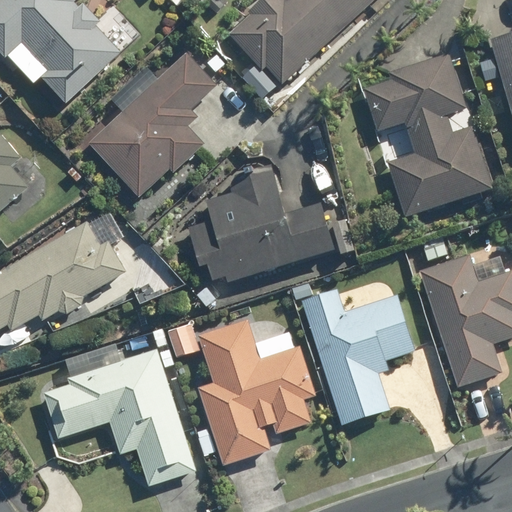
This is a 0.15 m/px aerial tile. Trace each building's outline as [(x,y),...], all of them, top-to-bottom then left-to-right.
[(2,0),(0,2),(0,46),(10,58),(27,43),(78,96),(124,54),(83,8),(78,2),(80,0),(2,0)] [(222,0),(213,0),(207,7),(216,16),(227,4),(222,0)] [(272,66),(288,84),(382,0),(272,0),(256,14),(236,33),(268,69),(272,66)] [(511,42),(500,46),(511,88),(511,42)] [(210,62),(220,74),(230,66),(220,55),(210,62)] [(197,121),(191,114),(216,90),(186,57),(90,146),(140,200),(168,173),(172,178),(204,148),(187,131),(197,121)] [(493,60),(480,64),(485,83),(498,79),(493,60)] [(469,109),(454,61),(395,79),(368,87),(382,131),(408,124),(418,155),(392,163),(408,217),(495,190),(475,126),(456,132),(451,115),(469,109)] [(1,132),(0,132),(0,215),(33,187),(16,166),(24,159),(1,132)] [(213,264),(218,280),(231,276),(338,244),(325,203),(291,213),(276,166),(243,175),(237,186),(239,192),(212,200),(218,220),(193,228),(205,267),(213,264)] [(16,333),(45,316),(46,320),(131,272),(114,242),(105,247),(92,224),(0,277),(0,333),(13,327),(16,333)] [(441,240),(422,246),(429,264),(447,257),(441,240)] [(474,257),(426,272),(463,387),(507,374),(497,345),(511,340),(511,284),(509,275),(482,283),(474,257)] [(342,291),(309,302),(348,424),(396,410),(381,364),(391,361),(421,351),(403,294),(348,312),(342,291)] [(203,389),(229,466),(277,450),(269,428),(279,424),(282,434),(317,423),(309,401),(322,397),(305,347),(266,361),(253,320),(205,336),(220,383),(203,389)] [(197,325),(173,333),(182,360),(206,352),(197,325)] [(166,328),(158,331),(170,367),(178,364),(166,328)] [(161,351),(74,379),(75,385),(49,393),(64,438),(116,421),(127,455),(142,450),(154,487),(200,472),(161,351)]
